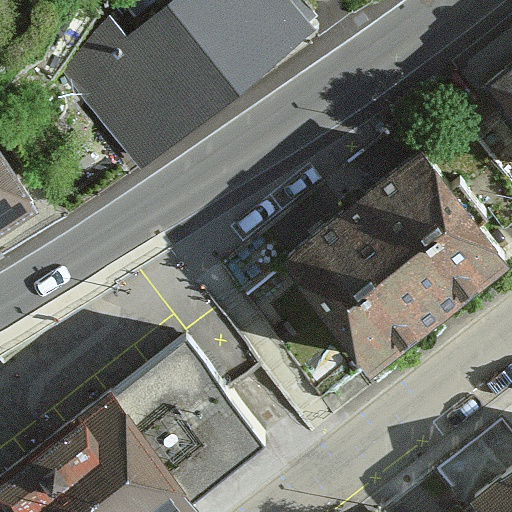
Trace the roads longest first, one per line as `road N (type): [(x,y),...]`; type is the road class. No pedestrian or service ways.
road 1 (residential): [(219,165),(168,272),(0,401)]
road 2 (residential): [(511,331),(276,511)]
road 3 (secondary): [(449,0),(219,165)]
road 4 (secondary): [(219,165),(0,301)]
